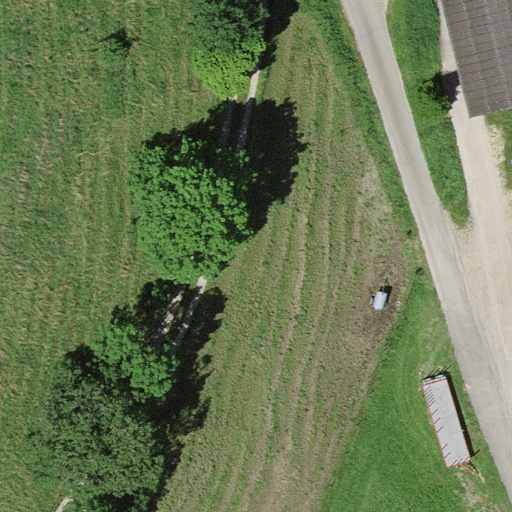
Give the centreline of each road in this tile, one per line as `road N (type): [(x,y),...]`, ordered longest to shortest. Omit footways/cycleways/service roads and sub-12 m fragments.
road 1 (track): [(253,0),(244,87),(161,360),(75,511)]
road 2 (residential): [(511,445),(345,0)]
